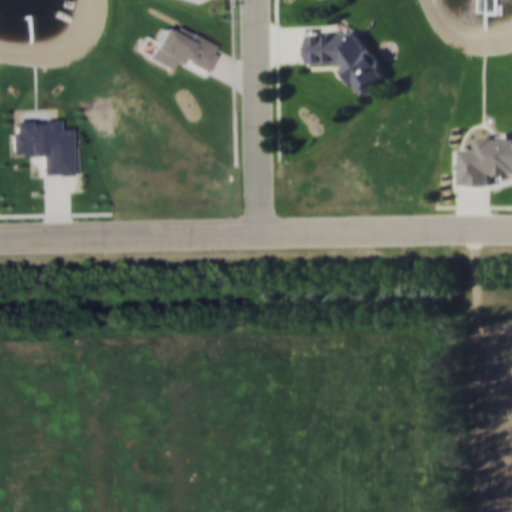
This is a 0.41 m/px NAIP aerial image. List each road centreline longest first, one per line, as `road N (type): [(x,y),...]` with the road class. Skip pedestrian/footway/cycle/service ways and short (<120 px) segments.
road 1 (residential): [(511,234),(0,240)]
road 2 (residential): [(265,233),(261,0)]
